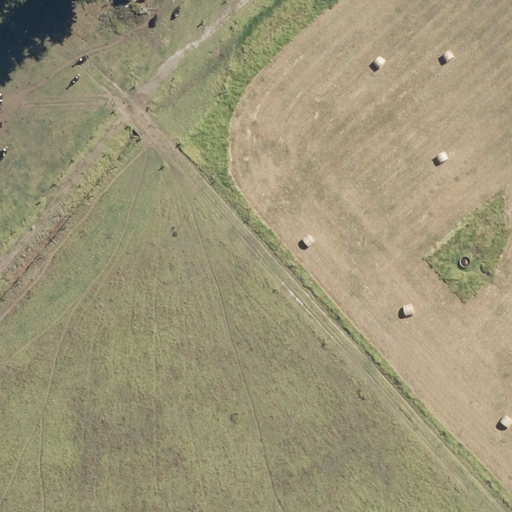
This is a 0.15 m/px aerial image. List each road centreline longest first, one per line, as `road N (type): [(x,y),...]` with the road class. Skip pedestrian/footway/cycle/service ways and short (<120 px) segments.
road 1 (track): [(506,511),(136,100)]
road 2 (track): [(245,0),(136,100),(0,264)]
